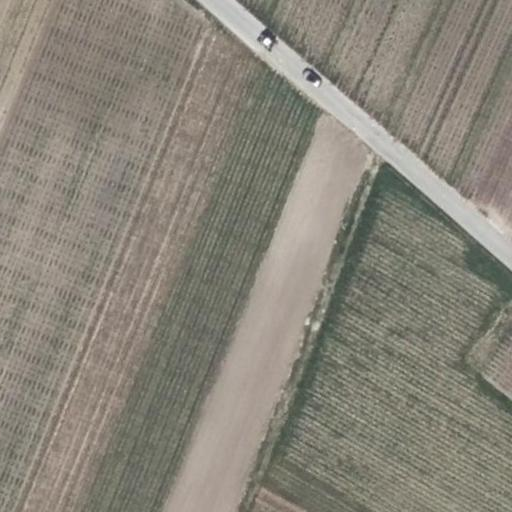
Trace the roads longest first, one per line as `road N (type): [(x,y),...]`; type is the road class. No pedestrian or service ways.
road 1 (unclassified): [(511,260),(211,0)]
road 2 (track): [(377,143),(239,511)]
